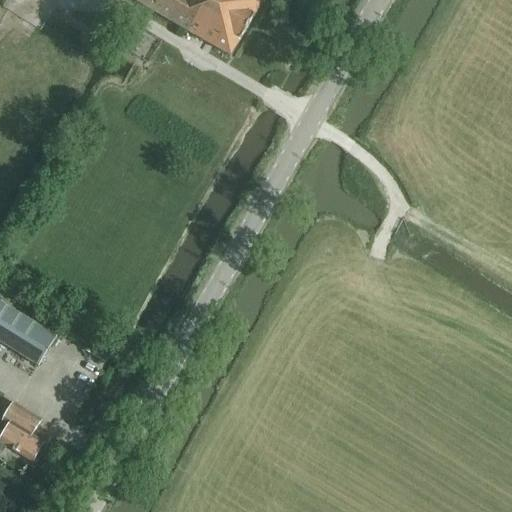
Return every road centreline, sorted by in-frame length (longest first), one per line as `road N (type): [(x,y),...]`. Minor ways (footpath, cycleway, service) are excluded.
road 1 (tertiary): [(91,511),(381,0)]
road 2 (track): [(312,124),(375,168),(392,193),(397,211),(380,250)]
